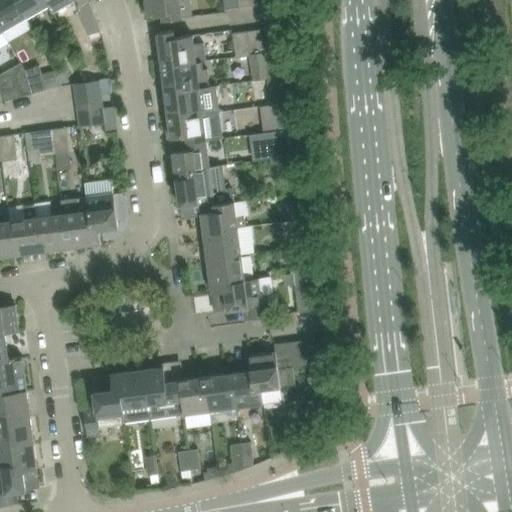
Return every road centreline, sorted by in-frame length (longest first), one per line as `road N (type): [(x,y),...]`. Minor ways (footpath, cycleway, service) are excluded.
road 1 (secondary): [(356,0),(406,462)]
road 2 (secondary): [(503,453),(439,0)]
road 3 (residential): [(151,229),(119,21),(109,0)]
road 4 (residential): [(70,511),(40,284)]
road 5 (residential): [(151,229),(178,339),(270,328)]
road 6 (tertiary): [(406,462),(358,468),(250,503)]
road 7 (tertiary): [(250,503),(408,495)]
road 8 (unknown): [(49,348),(149,333),(178,339)]
road 9 (residential): [(40,284),(121,263),(151,229)]
